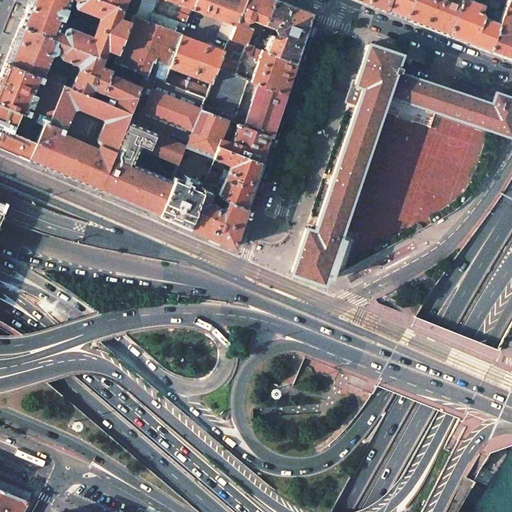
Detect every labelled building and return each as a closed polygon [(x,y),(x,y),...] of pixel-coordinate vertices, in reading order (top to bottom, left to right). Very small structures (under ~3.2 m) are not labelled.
[(29,0),(27,5),(19,25),(55,39),(58,31),(70,0),(29,0)] [(98,0),(75,0),(74,4),(76,7),(100,17),(93,36),(68,27),(65,28),(63,33),(58,31),(55,39),(64,42),(104,58),(114,62),(133,14),(131,13),(123,10),(107,4),(98,0)] [(108,0),(107,4),(123,10),(126,0),(108,0)] [(133,14),(114,62),(145,74),(164,81),(167,75),(170,67),(182,34),(185,25),(179,22),(152,12),(156,0),(139,0),(135,13),(133,12),(133,14)] [(168,0),(191,9),(194,0),(168,0)] [(194,0),(191,9),(223,21),(234,25),(243,0),(194,0)] [(243,0),(234,25),(229,37),(245,43),(251,28),(251,27),(246,25),(247,21),(250,20),(263,24),(272,0),(243,0)] [(294,6),(278,0),(272,0),(263,24),(275,29),(276,33),(276,36),(271,34),(270,35),(264,51),(295,62),(303,41),(312,13),(294,6)] [(354,0),(385,12),(388,0),(354,0)] [(388,0),(385,12),(397,16),(405,19),(411,0),(388,0)] [(447,35),(459,0),(411,0),(405,19),(429,28),(447,35)] [(505,4),(493,0),(459,0),(447,35),(470,44),(489,51),(505,4)] [(511,6),(505,4),(489,51),(501,55),(510,59),(511,52),(511,32),(508,31),(511,21),(511,6)] [(185,25),(189,16),(183,14),(179,22),(185,25)] [(234,25),(223,21),(216,37),(227,41),(229,37),(234,25)] [(5,61),(42,76),(51,53),(53,53),(55,52),(60,54),(64,42),(55,39),(19,25),(11,47),(5,61)] [(224,50),(182,34),(170,67),(211,83),(217,67),(224,50)] [(245,43),(229,37),(227,41),(224,50),(217,67),(243,77),(246,68),(244,64),(246,58),(250,55),(251,55),(259,58),(262,50),(254,47),(245,43)] [(62,58),(77,64),(79,68),(71,88),(88,95),(91,87),(102,91),(111,69),(101,65),(104,58),(64,42),(60,54),(60,55),(60,56),(60,57),(62,58)] [(399,54),(368,44),(354,83),(363,86),(314,230),(306,228),(291,271),(322,282),(325,273),(333,276),(344,270),(356,236),(339,230),(385,94),(503,133),(511,136),(511,131),(511,98),(505,96),(505,95),(495,92),(492,104),(395,71),(397,66),(395,66),(399,54)] [(264,51),(262,50),(259,58),(250,80),(253,81),(257,83),(285,93),(291,76),(295,62),(264,51)] [(42,76),(5,61),(0,73),(0,102),(24,112),(44,120),(48,122),(62,84),(50,79),(42,76)] [(98,189),(128,115),(145,74),(114,62),(111,69),(102,91),(99,99),(88,95),(71,88),(63,85),(62,84),(48,122),(44,120),(36,141),(28,159),(41,165),(66,175),(79,181),(98,189)] [(243,77),(217,67),(211,83),(208,89),(205,97),(200,109),(226,119),(238,124),(240,119),(235,117),(247,83),(251,85),(253,81),(250,80),(243,77)] [(64,78),(54,73),(51,74),(50,79),(62,84),(63,85),(65,80),(64,78)] [(205,97),(164,81),(145,74),(128,115),(184,138),(186,143),(185,146),(212,157),(216,145),(226,119),(200,109),(205,97)] [(172,77),(167,75),(164,81),(205,97),(208,89),(173,75),(172,77)] [(285,93),(257,83),(243,126),(271,136),(278,113),(285,93)] [(24,112),(0,102),(0,147),(7,150),(28,159),(36,141),(26,136),(15,132),(18,126),(24,112)] [(44,120),(24,112),(18,126),(28,130),(26,136),(36,141),(44,120)] [(128,115),(98,189),(127,201),(158,215),(172,181),(133,165),(139,149),(140,146),(175,160),(173,163),(178,165),(183,153),(185,146),(186,143),(184,138),(128,115)] [(216,145),(262,163),(266,149),(271,136),(243,126),(238,124),(226,119),(216,145)] [(220,196),(228,200),(246,208),(255,183),(262,163),(216,145),(212,157),(214,158),(202,189),(220,196)] [(198,180),(183,174),(181,179),(196,186),(198,180)] [(181,179),(173,176),(172,180),(172,181),(158,215),(175,222),(188,227),(202,189),(196,186),(181,179)] [(220,196),(202,189),(188,227),(206,235),(233,247),(240,226),(246,208),(228,200),(224,208),(219,206),(221,202),(218,201),(220,196)] [(0,511),(20,511),(27,500),(4,490),(0,488),(0,511)]
